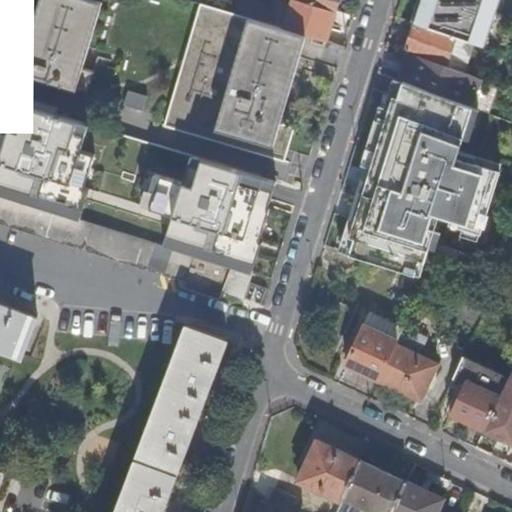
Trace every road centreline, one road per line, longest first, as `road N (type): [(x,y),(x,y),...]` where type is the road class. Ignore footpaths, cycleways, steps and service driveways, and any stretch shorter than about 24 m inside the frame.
road 1 (residential): [(272,335),(381,0)]
road 2 (residential): [(0,266),(38,280),(185,299),(272,335)]
road 3 (residential): [(263,374),(511,490)]
road 4 (residential): [(221,511),(263,374)]
